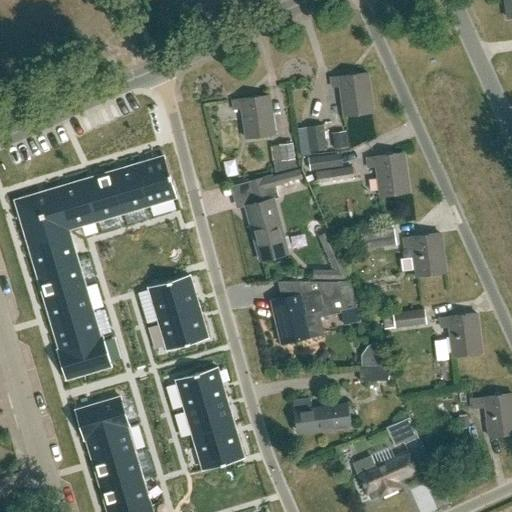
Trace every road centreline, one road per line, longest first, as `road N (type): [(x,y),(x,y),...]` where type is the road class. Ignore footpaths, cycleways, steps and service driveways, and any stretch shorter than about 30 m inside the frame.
road 1 (residential): [(290,511),(255,420),(159,68)]
road 2 (residential): [(360,0),(511,339)]
road 3 (unclassified): [(54,511),(0,329)]
road 4 (residential): [(0,141),(159,68)]
road 5 (residential): [(159,68),(310,0)]
road 6 (residential): [(511,130),(452,0)]
